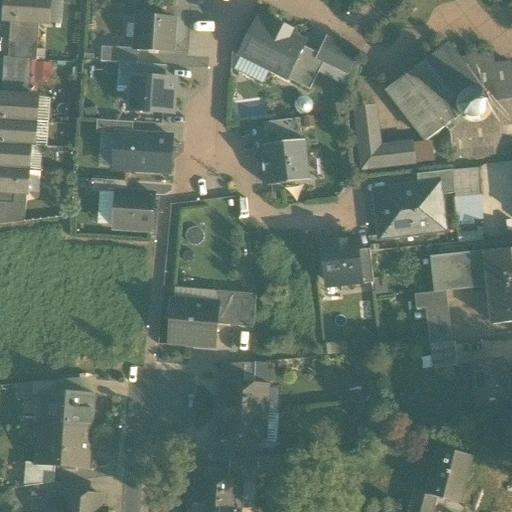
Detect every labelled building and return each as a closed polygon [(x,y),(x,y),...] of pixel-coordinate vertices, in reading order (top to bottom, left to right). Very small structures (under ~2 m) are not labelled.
[(49,24),(50,0),(49,0),(5,0),(4,21),(10,22),(39,23),(49,24)] [(61,25),(62,1),(50,0),(49,24),(61,25)] [(138,51),(172,53),(174,20),(138,18),(136,51),(138,51)] [(270,71),(286,79),(303,47),(305,43),(289,35),(291,31),(276,24),(274,28),(258,20),(240,56),(270,71)] [(10,22),(10,34),(38,36),(39,23),(10,22)] [(10,34),(9,47),(37,48),(38,36),(10,34)] [(321,49),(354,65),(360,53),(327,37),(321,49)] [(427,141),(447,126),(462,116),(458,105),(464,92),(477,88),(487,91),(468,67),(450,44),(387,90),(427,141)] [(9,47),(8,59),(32,61),(36,61),(37,48),(9,47)] [(286,79),(310,91),(319,73),(326,59),(318,55),(303,47),(286,79)] [(101,63),(137,65),(138,51),(136,51),(102,48),(101,63)] [(318,55),(326,59),(319,73),(345,87),(348,77),(354,65),(321,49),(318,55)] [(270,71),(240,56),(233,52),(231,55),(231,69),(263,85),(270,71)] [(468,67),(487,91),(493,102),(489,117),(476,123),(462,116),(447,126),(450,131),(450,133),(453,158),(473,156),(473,158),(511,153),(511,66),(511,64),(494,66),(493,55),(487,55),(467,58),(468,67)] [(1,59),(1,71),(31,73),(32,61),(8,59),(1,59)] [(35,63),(34,83),(52,84),(53,64),(35,63)] [(136,78),(165,80),(166,67),(136,65),(136,78)] [(1,71),(0,80),(0,83),(30,86),(31,73),(1,71)] [(143,112),(173,114),(175,81),(165,80),(136,78),(131,78),(130,88),(123,94),(129,101),(128,111),(138,112),(140,114),(143,112)] [(0,96),(29,98),(30,86),(0,83),(0,96)] [(458,105),(462,116),(476,123),(489,117),(493,102),(487,91),(477,88),(464,92),(458,105)] [(0,120),(36,123),(38,99),(29,98),(0,96),(0,120)] [(38,99),(36,123),(49,123),(50,99),(38,99)] [(355,111),(362,170),(414,164),(411,144),(380,148),(375,108),(355,111)] [(264,124),(266,145),(302,141),(299,119),(264,124)] [(0,120),(0,144),(30,147),(34,147),(36,123),(0,120)] [(116,135),(132,136),(133,124),(97,121),(96,135),(116,136),(116,135)] [(47,148),(49,123),(36,123),(34,147),(42,147),(47,148)] [(114,170),(170,173),(172,138),(132,136),(116,135),(116,136),(114,170)] [(265,173),(267,187),(310,182),(305,141),(302,141),(266,145),(262,146),(264,160),(265,173)] [(431,142),(411,144),(414,164),(434,162),(431,142)] [(0,168),(29,171),(30,147),(0,144),(0,168)] [(30,147),(29,171),(41,171),(42,147),(34,147),(30,147)] [(27,195),(29,171),(0,168),(0,192),(15,194),(27,195)] [(454,195),(455,198),(478,196),(481,196),(479,169),(452,171),(454,195)] [(439,190),(440,196),(454,195),(452,171),(416,175),(418,187),(428,186),(428,192),(439,190)] [(116,194),(127,195),(128,183),(92,180),(91,192),(116,194)] [(442,210),(440,196),(439,190),(428,192),(428,186),(418,187),(384,192),(384,196),(380,201),(376,201),(381,239),(436,232),(434,211),(442,210)] [(0,192),(0,225),(13,224),(15,194),(0,192)] [(375,193),(376,201),(380,201),(384,196),(384,192),(375,193)] [(15,194),(13,224),(25,223),(27,195),(15,194)] [(113,229),(152,231),(154,196),(127,195),(116,194),(113,229)] [(478,196),(455,198),(457,222),(481,220),(478,196)] [(444,231),(442,210),(434,211),(436,232),(444,231)] [(457,234),(458,244),(482,241),(481,232),(457,234)] [(321,243),(326,283),(326,289),(339,287),(361,285),(357,251),(356,239),(321,243)] [(369,250),(357,251),(361,285),(373,284),(369,250)] [(511,251),(482,254),(482,255),(437,260),(441,291),(469,287),(469,285),(485,283),(489,325),(511,322),(511,251)] [(441,291),(437,260),(431,261),(435,291),(441,291)] [(374,279),(375,295),(387,294),(386,278),(374,279)] [(76,309),(74,336),(94,338),(126,341),(128,318),(132,318),(133,300),(130,300),(131,286),(85,281),(82,310),(76,309)] [(175,288),(173,303),(216,306),(217,293),(217,292),(175,288)] [(216,325),(227,327),(230,294),(217,293),(216,306),(217,307),(216,325)] [(426,309),(425,299),(447,297),(446,293),(416,296),(417,310),(426,309)] [(256,296),(230,294),(227,327),(253,329),(256,296)] [(455,344),(452,344),(447,297),(425,299),(426,309),(430,346),(433,370),(458,367),(455,344)] [(169,345),(193,347),(193,341),(214,343),(216,325),(217,307),(216,306),(173,303),(169,345)] [(363,329),(353,341),(366,351),(375,339),(363,329)] [(92,366),(94,338),(74,336),(62,335),(60,363),(92,366)] [(193,347),(169,345),(169,346),(214,350),(214,343),(193,341),(193,347)] [(326,345),(327,356),(347,354),(346,343),(326,345)] [(472,365),(476,408),(511,404),(511,390),(510,368),(504,368),(503,362),(472,365)] [(255,363),(244,364),(243,385),(254,386),(254,383),(255,363)] [(267,363),(255,363),(254,383),(273,384),(274,370),(266,370),(267,363)] [(223,384),(243,385),(244,364),(220,366),(219,385),(222,385),(223,384)] [(31,397),(42,398),(42,396),(59,397),(60,382),(58,382),(57,382),(33,384),(32,395),(31,395),(31,397)] [(216,404),(215,412),(265,415),(267,387),(254,386),(243,385),(223,384),(222,385),(221,399),(216,404)] [(278,387),(267,387),(265,415),(277,415),(278,387)] [(40,427),(44,427),(91,430),(93,396),(74,394),(74,398),(59,397),(42,396),(42,398),(40,427)] [(263,443),(265,415),(215,412),(215,420),(220,425),(219,439),(219,440),(235,441),(263,443)] [(265,415),(263,443),(277,444),(279,416),(277,415),(265,415)] [(360,422),(358,439),(374,441),(377,425),(360,422)] [(88,470),(91,430),(44,427),(42,449),(36,448),(35,465),(35,466),(55,467),(88,470)] [(209,464),(230,462),(234,461),(235,441),(219,440),(219,439),(211,439),(209,464)] [(438,449),(426,494),(423,494),(420,505),(434,508),(436,499),(461,505),(473,458),(438,449)] [(279,455),(258,458),(257,473),(281,470),(279,455)] [(258,458),(234,461),(230,462),(228,480),(240,481),(240,482),(256,484),(257,473),(258,458)] [(24,488),(32,487),(54,484),(55,467),(35,466),(35,465),(26,464),(24,488)] [(190,498),(189,506),(238,509),(240,482),(240,481),(228,480),(196,478),(195,493),(190,498)] [(65,483),(54,484),(32,487),(31,500),(60,499),(60,496),(64,496),(65,483)] [(56,511),(55,511),(103,511),(104,499),(88,498),(86,495),(76,495),(74,497),(64,496),(60,496),(60,499),(59,508),(56,511)]
